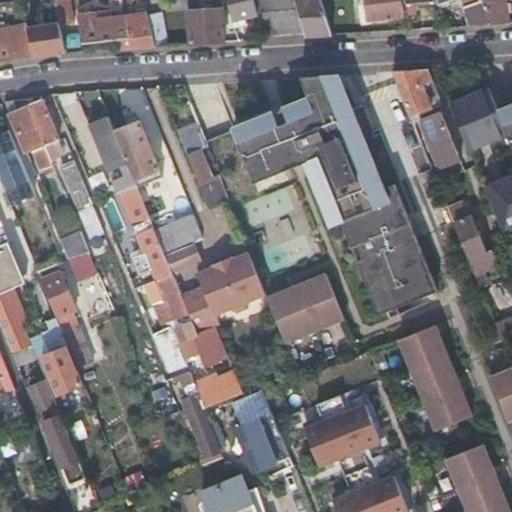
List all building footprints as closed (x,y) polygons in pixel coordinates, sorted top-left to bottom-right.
[(66,0),(53,0),(57,17),(70,14),(66,0)] [(228,0),(233,20),(259,13),(254,0),(228,0)] [(295,0),(254,0),(259,13),(264,31),(304,29),(295,0)] [(295,0),(304,29),(306,34),(330,33),(327,23),(326,19),(320,0),(295,0)] [(401,0),(364,0),(366,17),(403,14),(401,0)] [(464,4),(470,24),(508,22),(505,0),(471,0),(472,2),(464,4)] [(190,9),(192,42),(226,39),(224,8),(190,9)] [(118,38),(119,46),(156,44),(150,21),(148,13),(95,18),(94,12),(77,14),(83,42),(118,38)] [(0,28),(26,22),(25,17),(0,23),(0,28)] [(59,20),(27,26),(35,54),(66,50),(59,20)] [(150,21),(156,44),(172,43),(166,20),(150,21)] [(0,59),(35,54),(27,26),(26,22),(0,28),(0,59)] [(429,67),(394,69),(414,120),(420,117),(417,112),(443,103),(429,67)] [(318,74),(302,75),(309,94),(285,104),(291,119),(281,123),(274,108),(234,125),(256,180),(304,161),(329,223),(341,218),(379,312),(436,290),(394,183),(383,187),(339,73),(318,74)] [(508,133),(499,110),(489,86),(451,101),(470,148),(508,133)] [(11,111),(27,151),(34,148),(42,167),(44,166),(47,174),(56,170),(52,159),(58,156),(52,140),(60,137),(43,98),(11,111)] [(190,128),(179,132),(181,138),(209,207),(228,199),(212,158),(204,139),(201,130),(196,119),(190,104),(181,107),(187,122),(191,120),(193,126),(190,128)] [(511,105),(499,110),(508,133),(511,141),(511,105)] [(460,160),(440,110),(420,118),(427,134),(440,167),(444,166),(460,160)] [(140,119),(115,129),(135,179),(136,181),(138,186),(154,179),(164,175),(140,119)] [(444,166),(440,167),(427,134),(421,137),(438,179),(447,175),(444,166)] [(495,153),(479,156),(484,179),(500,176),(495,153)] [(81,210),(94,204),(75,159),(61,165),(81,210)] [(511,171),(486,181),(505,231),(511,228),(511,171)] [(124,194),(128,204),(143,198),(142,196),(139,188),(124,194)] [(449,205),(467,198),(464,192),(446,199),(449,205)] [(173,272),(166,253),(156,229),(155,227),(153,223),(143,198),(128,204),(147,250),(139,253),(141,258),(136,260),(143,277),(155,272),(181,337),(197,330),(183,294),(173,272)] [(467,198),(449,205),(452,215),(475,271),(480,285),(488,282),(482,268),(500,261),(492,241),(485,244),(467,198)] [(203,238),(194,213),(156,229),(166,253),(188,244),(194,241),(203,238)] [(0,243),(9,240),(0,217),(0,243)] [(69,257),(89,250),(82,232),(62,238),(69,257)] [(202,260),(194,241),(188,244),(166,253),(173,272),(202,260)] [(204,286),(183,294),(197,330),(216,322),(218,321),(215,313),(231,307),(237,310),(246,306),(249,300),(266,293),(266,292),(263,286),(255,266),(249,251),(233,258),(232,255),(214,263),(214,265),(198,272),(204,286)] [(55,314),(56,315),(59,314),(73,351),(79,366),(94,361),(72,308),(75,307),(57,261),(37,270),(55,314)] [(327,268),(266,292),(266,293),(271,305),(285,339),(346,315),(327,268)] [(57,392),(83,381),(56,315),(55,314),(39,321),(43,331),(35,334),(43,353),(42,354),(45,363),(57,392)] [(511,333),(511,316),(496,323),(501,338),(511,333)] [(436,320),(398,334),(436,428),(473,413),(436,320)] [(176,339),(179,345),(185,342),(190,355),(199,351),(205,365),(219,360),(209,338),(220,333),(217,325),(216,322),(197,330),(181,337),(176,339)] [(28,332),(7,341),(11,352),(32,343),(30,336),(28,332)] [(37,356),(41,365),(45,363),(42,354),(43,353),(35,334),(30,336),(32,343),(37,356)] [(167,347),(161,350),(172,376),(189,369),(179,345),(176,339),(173,341),(177,350),(169,354),(167,347)] [(16,364),(37,356),(32,343),(11,352),(16,364)] [(0,379),(1,382),(10,379),(0,352),(0,379)] [(508,416),(511,414),(511,365),(492,374),(508,416)] [(212,431),(214,430),(204,407),(190,372),(175,378),(177,383),(183,381),(188,393),(180,397),(197,436),(205,457),(220,451),(212,431)] [(30,384),(70,483),(86,476),(65,423),(46,377),(30,384)] [(348,410),(341,393),(318,402),(325,419),(306,427),(321,464),(340,456),(353,491),(335,498),(340,511),(406,511),(410,511),(395,474),(377,481),(363,447),(382,440),(367,403),(348,410)] [(164,400),(167,409),(178,405),(178,404),(174,396),(164,400)] [(294,463),(273,411),(236,426),(237,430),(235,441),(245,447),(254,470),(263,466),(266,474),(294,463)] [(15,424),(23,445),(35,440),(27,419),(15,424)] [(511,511),(484,441),(447,455),(469,511),(511,511)] [(31,477),(24,461),(9,468),(15,483),(31,477)] [(242,474),(201,490),(203,495),(200,503),(203,511),(264,511),(255,488),(249,490),(242,474)]
